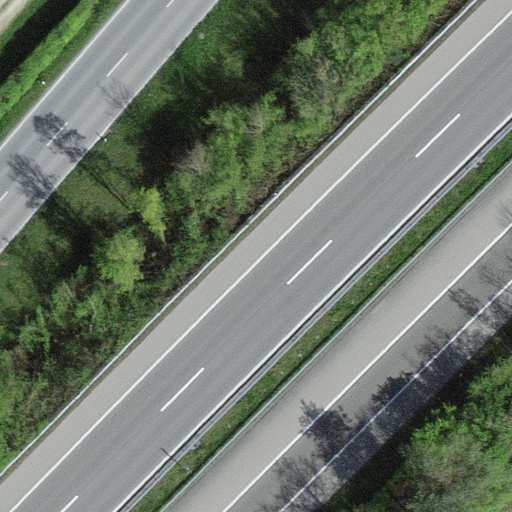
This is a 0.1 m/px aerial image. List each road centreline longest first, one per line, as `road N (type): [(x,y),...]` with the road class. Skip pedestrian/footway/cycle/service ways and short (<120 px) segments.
road 1 (motorway): [(511,66),(68,511)]
road 2 (trunk): [(255,511),(511,259)]
road 3 (tertiary): [(0,200),(174,0)]
